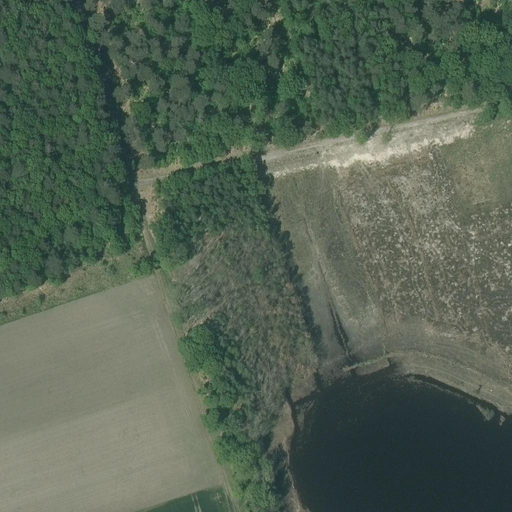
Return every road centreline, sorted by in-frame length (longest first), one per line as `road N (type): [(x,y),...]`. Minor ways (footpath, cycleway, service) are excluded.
road 1 (track): [(159,182),(511,103)]
road 2 (track): [(230,511),(130,188)]
road 3 (track): [(65,0),(130,188)]
